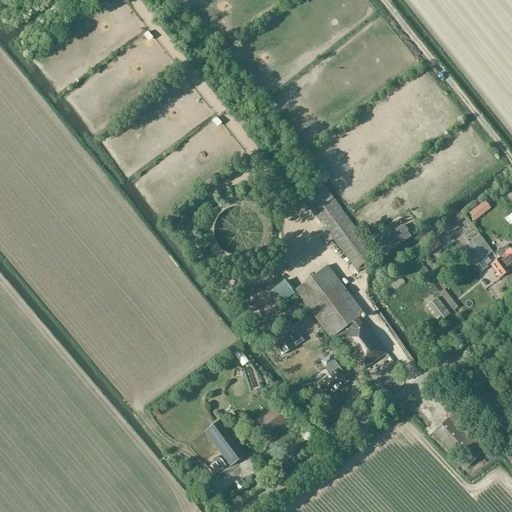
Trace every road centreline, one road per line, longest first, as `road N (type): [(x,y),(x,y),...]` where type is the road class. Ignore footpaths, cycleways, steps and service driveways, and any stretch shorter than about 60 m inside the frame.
road 1 (unclassified): [(245,511),(511,314)]
road 2 (track): [(382,0),(511,162)]
